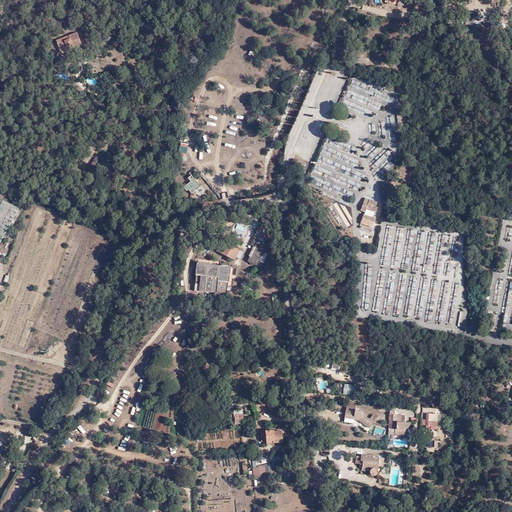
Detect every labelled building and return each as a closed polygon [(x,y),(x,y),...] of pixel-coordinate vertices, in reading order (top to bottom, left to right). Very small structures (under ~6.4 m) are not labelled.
[(243,3),(238,0),(237,0),(234,5),(239,9),(243,3)] [(74,47),(75,49),(83,45),(79,33),(58,41),(62,52),(74,47)] [(266,126),(270,118),(261,114),(257,121),(266,126)] [(387,117),(388,140),(395,140),(395,132),(392,132),(391,117),(387,117)] [(98,171),(105,160),(100,156),(92,168),(98,171)] [(189,181),(183,186),(193,191),(199,186),(191,175),(187,178),(189,181)] [(0,244),(11,225),(21,207),(0,195),(0,244)] [(376,212),(378,209),(376,208),(368,205),(364,203),(361,211),(366,213),(367,209),(376,212)] [(27,210),(21,207),(11,225),(17,229),(27,210)] [(376,219),(364,215),(361,224),(373,228),(376,219)] [(258,237),(255,244),(248,260),(250,260),(249,263),(251,265),(254,266),(256,266),(257,264),(259,264),(260,260),(264,262),(268,252),(265,250),(268,242),(265,241),(268,233),(256,228),(253,235),(258,237)] [(216,253),(237,261),(238,259),(236,258),(238,252),(240,253),(242,251),(221,242),(216,253)] [(396,264),(396,269),(405,269),(405,253),(403,253),(403,260),(399,260),(399,264),(396,264)] [(235,268),(199,266),(197,289),(200,289),(200,294),(217,295),(217,297),(229,298),(229,288),(234,288),(235,268)] [(257,286),(256,283),(252,284),(248,282),(244,283),(242,285),(243,289),(245,291),(249,291),(250,296),(256,290),(257,286)] [(348,395),(358,396),(359,386),(347,385),(346,389),(349,389),(348,395)] [(356,403),(347,402),(345,417),(359,419),(369,427),(377,416),(373,413),(369,418),(366,416),(367,414),(360,409),(355,409),(356,403)] [(112,417),(118,420),(121,410),(116,408),(112,417)] [(426,425),(432,426),(432,422),(437,422),(437,414),(426,413),(426,425)] [(389,414),(388,428),(395,429),(395,435),(403,435),(403,429),(407,429),(407,423),(400,422),(396,422),(397,415),(396,415),(389,414)] [(75,432),(80,437),(86,431),(80,426),(75,432)] [(260,440),(266,440),(273,440),(274,441),(282,441),(282,431),(272,431),(272,429),(260,429),(260,440)] [(202,450),(220,447),(217,432),(199,435),(202,450)] [(233,438),(235,446),(243,445),(241,437),(233,438)] [(366,465),(366,468),(375,469),(374,473),(374,477),(377,479),(380,479),(382,476),(382,470),(387,471),(388,461),(378,459),(377,457),(364,455),(364,458),(360,457),(359,465),(366,465)] [(12,470),(17,472),(22,463),(17,460),(12,470)] [(273,465),(268,465),(257,467),(257,477),(264,476),(264,474),(269,473),(275,472),(273,465)]
